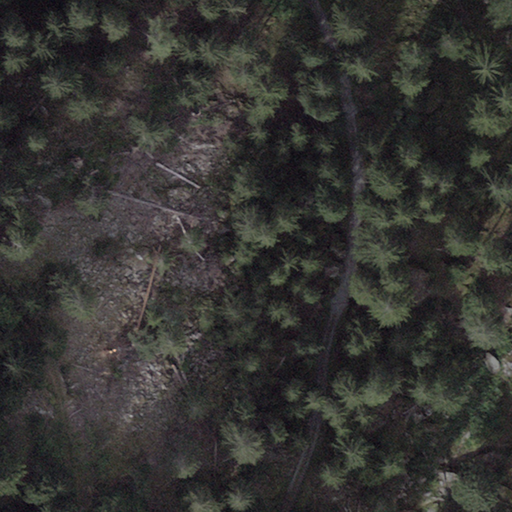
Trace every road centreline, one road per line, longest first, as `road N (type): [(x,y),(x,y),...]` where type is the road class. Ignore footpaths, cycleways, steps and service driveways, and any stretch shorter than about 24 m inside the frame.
road 1 (track): [(312,0),(343,77),(359,211),(312,435),(283,511)]
road 2 (track): [(70,511),(57,394),(0,282)]
